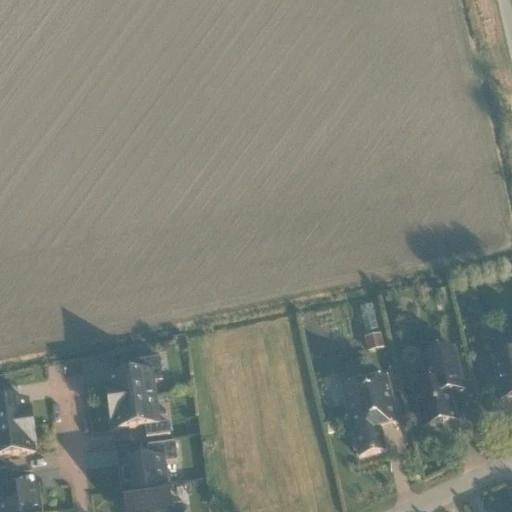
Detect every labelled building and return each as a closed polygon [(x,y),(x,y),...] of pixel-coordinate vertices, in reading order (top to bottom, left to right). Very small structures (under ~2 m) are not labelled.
[(501,402),(511,399),(511,329),(507,331),(511,349),(511,355),(491,360),(501,402)] [(378,339),(365,342),(368,355),(381,351),(378,339)] [(152,351),(141,352),(142,360),(153,359),(152,351)] [(421,360),(426,381),(412,384),(423,429),(455,421),(446,386),(460,382),(453,352),(421,360)] [(138,375),(108,379),(110,388),(107,389),(109,406),(154,401),(152,385),(163,383),(160,360),(136,364),(138,375)] [(385,454),(380,430),(397,426),(386,382),(343,392),(360,460),(385,454)] [(154,401),(109,406),(111,424),(114,424),(115,433),(144,429),(146,441),(170,438),(168,426),(158,427),(154,401)] [(0,405),(0,433),(32,429),(30,411),(27,411),(25,402),(0,405)] [(0,433),(0,472),(6,472),(4,460),(33,456),(32,447),(35,447),(32,429),(0,433)] [(149,463),(120,467),(124,493),(166,487),(163,466),(177,464),(176,459),(175,445),(147,449),(149,463)] [(0,511),(40,511),(37,490),(8,494),(7,482),(0,482),(0,511)] [(167,487),(166,487),(124,493),(123,493),(125,511),(183,511),(183,507),(170,509),(167,487)]
